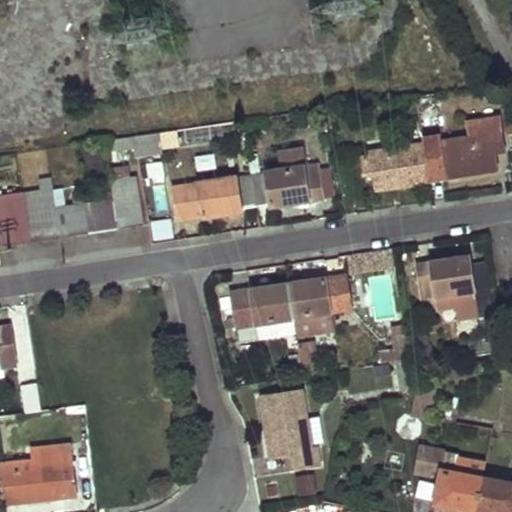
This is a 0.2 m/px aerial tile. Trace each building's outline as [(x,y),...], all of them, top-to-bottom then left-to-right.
[(377,190),(432,182),(431,175),(424,137),(422,130),(409,133),(411,146),(382,150),(380,142),(363,145),(367,174),(375,172),(377,190)] [(139,154),(164,150),(161,132),(135,136),(139,154)] [(447,180),(497,173),(495,156),(505,156),(502,134),(441,141),(440,135),(424,137),(431,175),(446,173),(447,180)] [(108,149),(134,147),(131,136),(106,140),(108,149)] [(272,206),(322,199),(322,198),(318,167),(318,164),(307,166),(306,148),(280,152),(281,169),(252,174),(257,206),(271,203),(272,206)] [(164,160),(148,163),(150,178),(165,175),(164,160)] [(318,167),(322,198),(335,196),(331,165),(318,167)] [(177,218),(242,210),(241,208),(257,206),(252,174),(173,185),(177,218)] [(29,241),(60,236),(55,206),(51,176),(40,178),(42,187),(22,190),(22,192),(29,241)] [(117,228),(142,225),(135,176),(109,179),(112,198),(117,228)] [(0,219),(4,244),(29,241),(22,192),(0,195),(0,219)] [(88,232),(117,228),(112,198),(85,202),(88,232)] [(60,236),(88,232),(85,202),(55,206),(60,236)] [(172,218),(153,222),(156,239),(175,236),(172,218)] [(356,272),(394,269),(393,250),(354,253),(356,272)] [(478,317),(474,290),(471,264),(471,257),(420,264),(425,301),(439,298),(441,311),(459,307),(461,321),(478,317)] [(474,290),(489,288),(486,263),(471,264),(474,290)] [(335,313),(355,311),(350,275),(291,284),(296,318),(299,338),(338,332),(335,313)] [(278,321),(296,318),(291,284),(234,293),(241,342),(281,336),(278,321)] [(0,360),(1,360),(3,369),(17,367),(12,326),(0,328),(0,360)] [(401,360),(411,359),(406,327),(394,329),(396,342),(398,361),(401,360)] [(300,344),(306,376),(314,374),(311,355),(318,354),(317,342),(308,343),(300,344)] [(381,344),(385,363),(398,361),(396,342),(381,344)] [(406,388),(416,389),(411,359),(401,360),(406,388)] [(26,413),(41,411),(37,384),(22,386),(26,413)] [(438,384),(423,388),(419,389),(414,414),(431,417),(438,384)] [(302,393),(263,398),(272,457),(295,454),(298,469),(320,466),(318,449),(311,450),(311,446),(324,444),(320,417),(307,418),(302,393)] [(437,503),(478,511),(484,477),(456,472),(459,453),(448,452),(424,447),(420,466),(432,468),(444,470),(437,503)] [(33,452),(34,465),(60,461),(60,457),(58,448),(33,452)] [(386,466),(404,470),(407,453),(389,450),(386,466)] [(4,504),(76,495),(72,455),(60,457),(60,461),(34,465),(0,470),(2,483),(4,504)] [(432,468),(420,466),(419,472),(431,474),(432,468)] [(319,473),(297,472),(296,494),(318,495),(319,473)] [(478,511),(486,511),(511,511),(511,481),(484,477),(478,511)]
